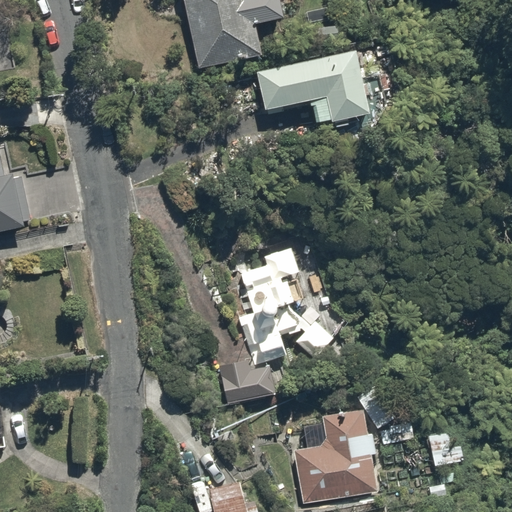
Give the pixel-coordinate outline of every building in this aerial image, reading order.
[(159,0),(160,8),(185,4),(196,67),(266,55),(260,19),(287,14),(284,0),(159,0)] [(265,109),(312,97),(317,119),(375,104),(374,98),(378,97),(374,81),(370,83),(359,42),(255,68),(265,109)] [(0,231),(5,230),(6,236),(85,222),(75,164),(19,173),(18,165),(8,167),(3,142),(0,142),(0,231)] [(293,355),(289,333),(303,331),(299,311),(326,306),(318,261),(310,262),(308,253),(296,255),(295,247),(264,253),(266,266),(239,270),(255,361),(293,355)] [(220,362),(222,372),(219,373),(225,404),(279,394),(274,363),(253,366),(251,357),(220,362)] [(378,491),(370,452),(377,451),(367,405),(324,414),(329,441),(291,449),(303,506),(378,491)] [(202,511),(215,508),(207,482),(191,487),(198,511),(202,511)]
